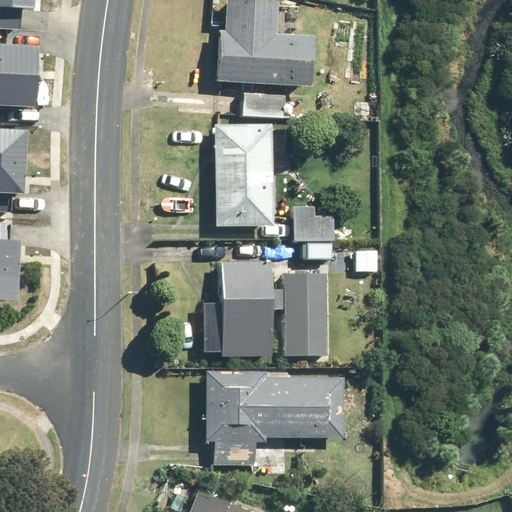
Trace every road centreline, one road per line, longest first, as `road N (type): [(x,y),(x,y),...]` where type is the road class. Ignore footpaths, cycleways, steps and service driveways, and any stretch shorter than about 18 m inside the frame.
road 1 (residential): [(107,0),(95,108),(94,370)]
road 2 (residential): [(94,370),(80,511)]
